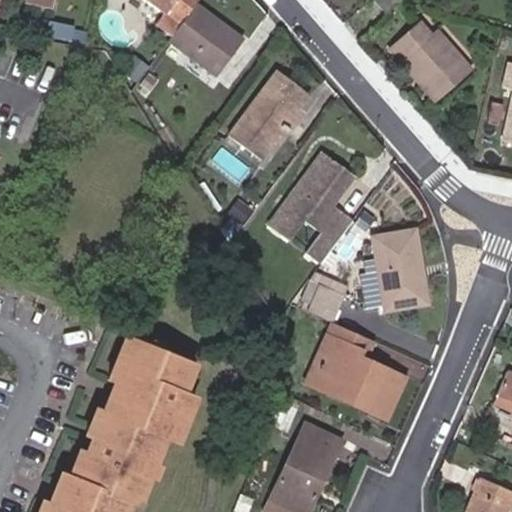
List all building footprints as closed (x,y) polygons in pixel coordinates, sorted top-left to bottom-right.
[(172,34),(196,2),(197,0),(146,0),(163,13),(156,23),(172,34)] [(373,0),(386,14),(401,0),(373,0)] [(172,34),(167,41),(178,49),(195,61),(215,77),(244,38),(196,2),(172,34)] [(399,59),(406,53),(426,76),(419,83),(434,100),(469,70),(435,31),(430,36),(419,23),(389,48),(399,59)] [(71,29),(68,45),(85,49),(88,33),(71,29)] [(195,61),(178,49),(170,60),(186,73),(195,61)] [(132,53),(119,70),(135,84),(144,73),(148,67),(132,53)] [(164,58),(158,53),(148,67),(144,73),(149,77),(164,58)] [(406,53),(399,59),(419,83),(426,76),(406,53)] [(511,142),(511,64),(508,63),(502,89),(511,90),(511,114),(506,142),(511,142)] [(227,135),(260,159),(279,134),(284,138),(303,113),(298,110),(308,97),(275,73),(227,135)] [(320,262),(334,243),(342,232),(352,218),(322,197),(343,168),(319,151),(267,224),(290,241),(304,221),(320,232),(305,252),(320,262)] [(253,211),(237,199),(226,214),(230,216),(242,225),(253,211)] [(425,303),(412,231),(371,239),(385,311),(425,303)] [(342,232),(334,243),(342,248),(350,237),(342,232)] [(334,319),(347,285),(312,272),(299,305),(334,319)] [(376,342),(331,322),(304,383),(385,419),(403,378),(367,361),(376,342)] [(115,381),(130,342),(123,339),(107,378),(115,381)] [(147,349),(160,354),(164,346),(150,341),(147,349)] [(165,439),(177,443),(196,396),(183,391),(193,367),(160,354),(147,349),(130,342),(115,381),(115,382),(120,384),(109,413),(103,411),(87,452),(77,478),(66,474),(53,504),(49,502),(45,511),(127,511),(130,506),(137,509),(165,439)] [(511,375),(508,374),(498,395),(511,401),(511,375)] [(511,401),(498,395),(494,404),(511,412),(511,401)] [(298,511),(307,511),(340,440),(306,424),(265,511),(288,511),(290,508),(298,511)] [(77,478),(87,452),(76,447),(66,474),(77,478)] [(507,511),(511,504),(511,492),(479,478),(464,511),(507,511)] [(247,511),(258,484),(246,479),(234,511),(236,511),(247,511)] [(36,511),(45,511),(49,502),(42,499),(36,511)]
